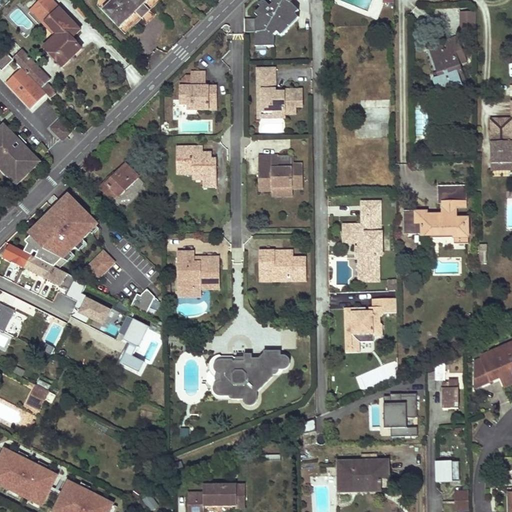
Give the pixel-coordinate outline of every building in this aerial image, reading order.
[(52,0),(41,0),(35,6),(48,20),(50,18),(56,24),(48,31),(55,38),(44,48),(63,68),(82,49),(72,39),(81,30),(52,0)] [(110,0),(99,0),(95,5),(101,10),(110,0)] [(113,0),(102,11),(120,29),(150,0),(113,0)] [(250,41),(263,53),(301,13),(290,2),(291,0),(263,0),(253,11),(255,14),(244,26),(255,36),(250,41)] [(35,6),(29,11),(48,31),(56,24),(50,18),(48,20),(35,6)] [(460,12),(459,32),(476,33),(476,12),(460,12)] [(441,88),(464,80),(455,53),(463,50),(458,37),(445,41),(448,49),(444,51),(433,55),(439,72),(441,72),(442,76),(437,78),(441,88)] [(47,83),(50,81),(13,42),(7,48),(5,46),(2,48),(7,54),(13,60),(22,69),(46,94),(51,99),(56,94),(54,92),(55,91),(47,83)] [(442,46),(431,49),(433,55),(444,51),(442,46)] [(7,54),(0,60),(0,67),(2,70),(13,60),(7,54)] [(22,69),(7,83),(31,108),(46,94),(22,69)] [(275,70),(258,70),(259,101),(263,101),(263,111),(273,111),(273,118),(285,118),(285,114),(296,114),(296,108),(302,107),(302,91),(287,91),(284,93),(276,94),(275,70)] [(180,100),(188,100),(188,106),(188,111),(210,111),(210,109),(217,109),(217,88),(206,88),(206,73),(191,73),(191,88),(180,87),(180,100)] [(263,101),(259,101),(259,118),(273,118),(273,111),(263,111),(263,101)] [(511,163),(511,118),(492,119),(493,163),(511,163)] [(60,120),(51,129),(63,141),(72,133),(60,120)] [(1,128),(0,128),(0,164),(9,175),(4,179),(11,187),(35,166),(20,149),(11,157),(8,154),(8,155),(3,150),(13,141),(1,128)] [(20,149),(13,141),(3,150),(8,155),(8,154),(11,157),(20,149)] [(202,147),(176,147),(176,174),(192,174),(197,170),(202,174),(202,179),(202,187),(216,187),(216,160),(211,160),(206,160),(206,153),(202,153),(202,147)] [(272,160),(259,160),(259,192),(272,192),(272,189),(292,188),(292,190),(303,190),(303,165),(295,165),(295,157),(278,157),(278,160),(272,160)] [(0,164),(0,177),(3,180),(4,179),(9,175),(0,164)] [(112,176),(100,188),(114,202),(138,177),(126,164),(113,177),(112,176)] [(197,170),(192,174),(192,179),(202,179),(202,174),(197,170)] [(454,235),(455,244),(469,243),(469,229),(466,229),(466,218),(456,218),(456,203),(466,202),(465,186),(442,187),(442,203),(443,214),(441,218),(433,218),(427,215),(427,212),(415,212),(415,214),(405,215),(405,234),(422,234),(422,236),(454,235)] [(292,188),(272,189),(272,192),(272,197),(292,197),(292,190),(292,188)] [(380,203),(362,204),(363,226),(354,226),(354,243),(362,243),(362,249),(366,249),(366,258),(360,259),(360,282),(379,282),(379,256),(382,256),(382,234),(381,234),(380,203)] [(54,244),(47,252),(57,260),(65,252),(68,255),(70,253),(77,260),(78,259),(82,263),(96,249),(92,245),(94,244),(83,233),(93,223),(79,210),(49,239),(54,244)] [(354,226),(344,227),(344,243),(354,243),(354,226)] [(132,261),(137,255),(110,228),(105,234),(132,261)] [(0,253),(5,256),(5,257),(11,260),(10,262),(18,266),(19,264),(25,267),(31,256),(6,243),(0,248),(0,253)] [(291,248),(259,248),(259,282),(307,282),(307,256),(291,256),(291,248)] [(362,249),(356,249),(356,259),(360,259),(366,258),(366,249),(362,249)] [(104,250),(87,267),(100,280),(117,262),(104,250)] [(197,250),(177,250),(176,298),(201,299),(201,290),(220,290),(220,257),(197,256),(197,250)] [(31,256),(25,267),(32,271),(31,273),(38,277),(39,275),(80,295),(86,284),(31,256)] [(396,291),(396,281),(388,281),(388,292),(396,291)] [(26,303),(31,295),(26,293),(28,290),(15,282),(12,288),(7,285),(4,292),(16,298),(26,303)] [(3,291),(0,298),(0,305),(10,310),(16,298),(4,292),(3,291)] [(396,308),(396,299),(372,300),(372,308),(369,308),(369,312),(366,312),(358,312),(358,308),(344,309),(345,346),(360,345),(359,339),(374,339),(374,336),(383,336),(382,325),(380,323),(380,318),(383,308),(396,308)] [(155,313),(160,315),(162,309),(160,308),(160,305),(153,301),(148,310),(154,313),(155,313)] [(127,317),(117,338),(141,348),(150,327),(127,317)] [(511,347),(492,356),(497,366),(500,364),(504,372),(500,374),(504,384),(511,380),(511,347)] [(231,360),(220,360),(217,361),(213,366),(214,370),(217,373),(221,374),(221,381),(215,383),(213,386),(213,390),(215,393),(219,396),(228,396),(232,399),(243,398),(244,402),(248,405),(253,405),(257,402),(258,398),(258,391),(280,369),(286,368),(290,365),(290,359),(286,356),(281,356),(281,350),(264,350),(264,354),(259,359),(253,359),(253,354),(244,354),(244,357),(238,357),(231,360)] [(492,356),(483,360),(491,378),(500,374),(504,372),(500,364),(497,366),(492,356)] [(483,360),(474,364),(475,389),(493,381),(491,378),(483,360)] [(434,372),(434,381),(445,381),(445,363),(435,367),(435,372),(434,372)] [(459,409),(458,381),(448,381),(448,384),(442,384),(443,409),(459,409)] [(38,386),(29,405),(40,411),(49,392),(38,386)] [(416,395),(383,395),(383,429),(391,429),(391,437),(417,437),(417,420),(416,420),(416,395)] [(181,438),(189,438),(189,429),(181,429),(181,438)] [(9,452),(0,470),(18,479),(19,478),(22,480),(19,485),(36,494),(44,480),(48,482),(51,476),(47,474),(48,472),(9,452)] [(388,461),(338,462),(339,492),(359,492),(359,489),(381,488),(380,471),(388,471),(388,461)] [(452,482),(452,462),(436,463),(437,483),(452,482)] [(188,493),(187,511),(204,511),(204,507),(236,506),(237,506),(237,497),(245,497),(245,484),(203,485),(203,492),(188,493)] [(469,492),(455,492),(455,502),(469,502),(469,492)] [(143,502),(154,511),(160,504),(149,495),(143,502)] [(245,509),(245,497),(237,497),(237,506),(236,506),(236,509),(245,509)] [(455,502),(456,511),(469,511),(469,502),(455,502)]
